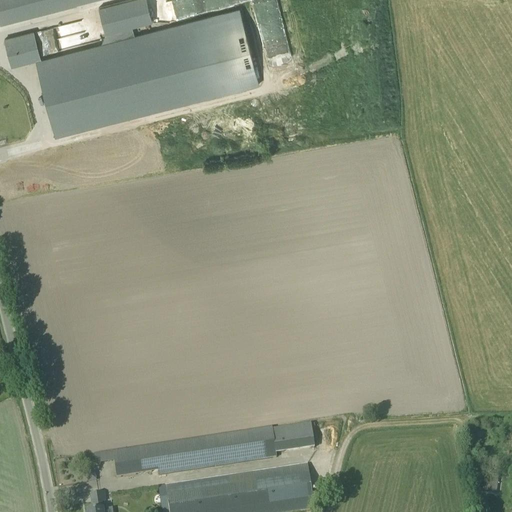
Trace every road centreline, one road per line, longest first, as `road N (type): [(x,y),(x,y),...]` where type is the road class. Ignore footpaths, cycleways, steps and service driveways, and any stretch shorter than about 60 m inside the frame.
road 1 (unclassified): [(55,511),(0,292)]
road 2 (track): [(349,426),(511,415)]
